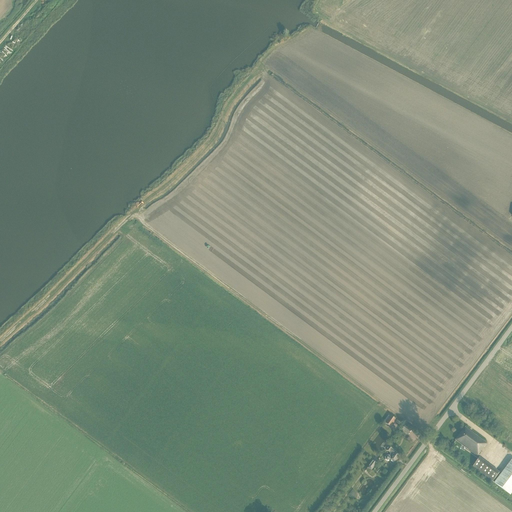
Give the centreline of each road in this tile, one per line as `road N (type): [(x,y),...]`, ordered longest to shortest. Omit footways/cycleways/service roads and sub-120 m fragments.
road 1 (track): [(260,71),(179,173),(0,342)]
road 2 (unclassified): [(375,511),(511,328)]
